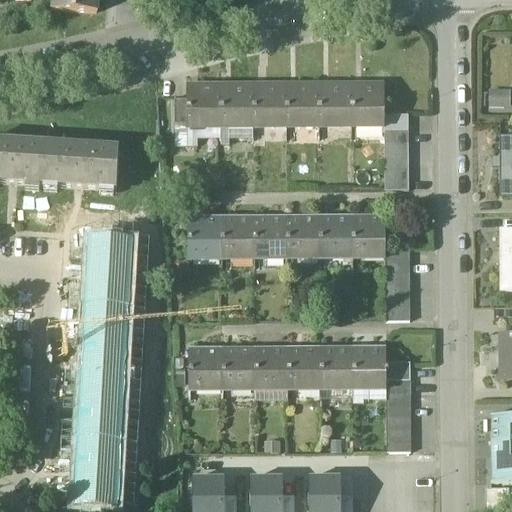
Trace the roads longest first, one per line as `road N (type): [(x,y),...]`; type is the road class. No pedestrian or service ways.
road 1 (residential): [(452,0),(456,511)]
road 2 (residential): [(0,72),(377,0)]
road 3 (residential): [(0,496),(23,478),(37,435),(44,280),(0,277)]
